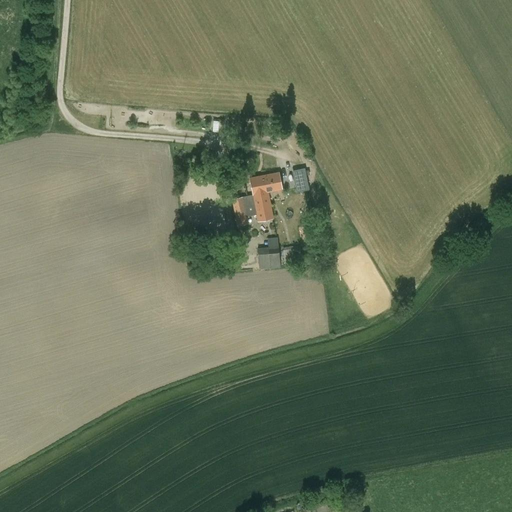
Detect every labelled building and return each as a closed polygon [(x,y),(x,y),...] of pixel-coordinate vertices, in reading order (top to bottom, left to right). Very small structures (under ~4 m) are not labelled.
[(303,167),(290,170),(294,192),(307,189),(303,167)] [(279,173),(249,179),(253,196),(254,199),(268,196),(267,192),(282,189),(279,173)] [(242,199),(233,200),(238,225),(247,223),(244,208),(255,205),(258,221),(272,218),(269,203),(268,196),(254,199),(253,196),(242,198),(242,199)] [(278,246),(257,249),(260,270),(281,268),(278,246)] [(293,246),(283,247),(284,263),(295,262),(293,246)] [(323,499),(310,505),(313,511),(323,511),(328,510),(323,499)]
